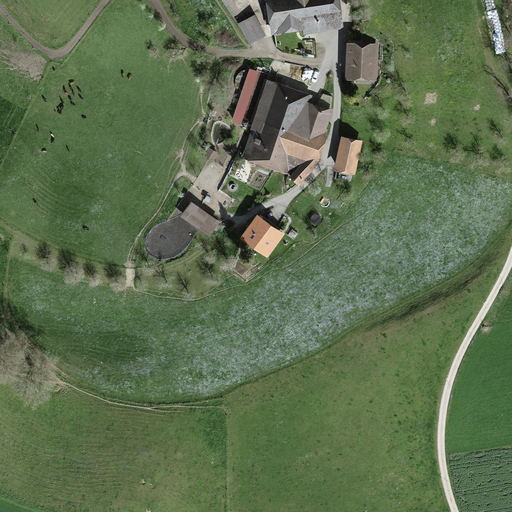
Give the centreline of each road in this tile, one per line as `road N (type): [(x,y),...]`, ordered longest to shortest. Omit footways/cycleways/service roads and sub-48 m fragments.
road 1 (track): [(511,257),(445,388),(441,437),(454,511)]
road 2 (track): [(339,42),(233,56),(182,43),(155,0)]
road 3 (track): [(110,0),(67,52),(51,56),(0,8)]
